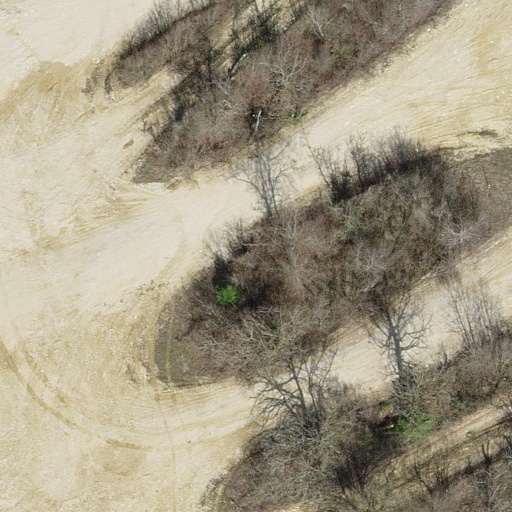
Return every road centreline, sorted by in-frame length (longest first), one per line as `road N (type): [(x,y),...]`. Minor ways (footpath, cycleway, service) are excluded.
road 1 (track): [(511,279),(0,499)]
road 2 (track): [(0,266),(462,87),(511,57)]
road 3 (track): [(124,0),(0,42)]
